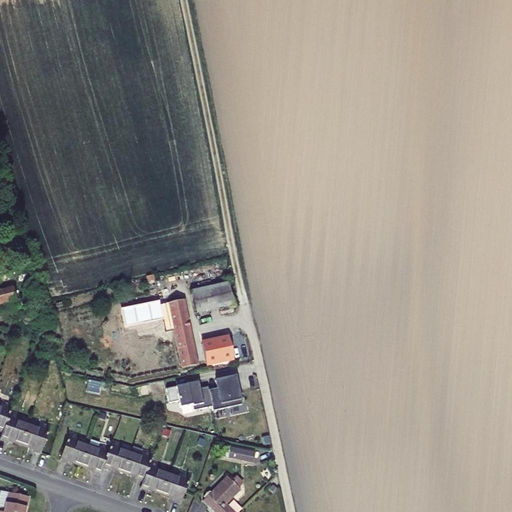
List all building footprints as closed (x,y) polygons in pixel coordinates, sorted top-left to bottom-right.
[(228,310),(223,287),(186,296),(191,318),(228,310)] [(178,305),(140,312),(148,348),(172,344),(177,373),(225,363),(221,344),(187,351),(178,305)] [(218,410),(242,405),(236,376),(221,379),(222,387),(213,389),(217,405),(218,410)] [(217,405),(213,389),(213,386),(205,387),(203,381),(171,387),(174,401),(183,399),(185,406),(197,404),(198,409),(217,405)] [(0,429),(6,412),(8,405),(0,402),(0,429)] [(6,412),(0,429),(0,442),(3,443),(4,441),(16,445),(23,425),(15,422),(16,416),(6,412)] [(23,425),(16,445),(27,449),(27,452),(35,454),(45,426),(36,423),(34,428),(23,425)] [(65,435),(55,462),(62,465),(63,462),(76,466),(83,445),(74,442),(74,438),(65,435)] [(104,448),(97,469),(104,471),(106,469),(118,473),(125,454),(116,451),(117,444),(107,441),(104,448)] [(83,445),(76,466),(87,470),(87,474),(94,476),(97,469),(104,448),(95,445),(93,449),(83,445)] [(125,454),(118,473),(129,477),(129,480),(137,483),(144,463),(147,455),(137,451),(135,457),(125,454)] [(249,458),(224,453),(222,462),(247,467),(249,458)] [(144,463),(137,483),(134,491),(142,493),(143,491),(154,495),(162,474),(153,471),(153,466),(144,463)] [(162,474),(154,495),(166,499),(166,502),(174,504),(183,477),(174,474),(172,477),(162,474)] [(233,494),(221,481),(197,504),(204,511),(232,511),(224,503),(233,494)] [(16,511),(19,497),(0,492),(0,511),(16,511)]
